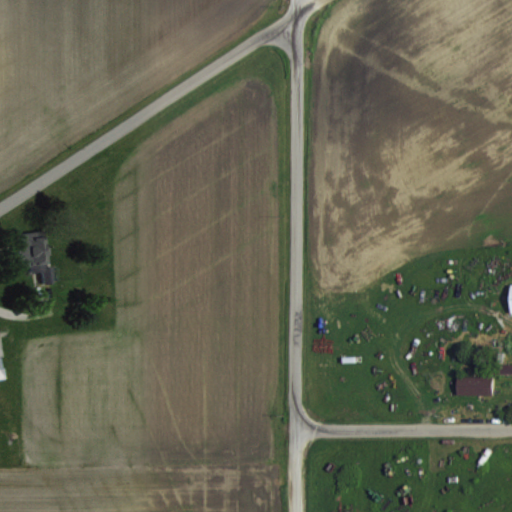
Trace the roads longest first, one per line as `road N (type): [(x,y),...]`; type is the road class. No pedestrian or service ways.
road 1 (residential): [(293,511),(294,0)]
road 2 (residential): [(0,206),(318,0)]
road 3 (residential): [(511,426),(293,428)]
